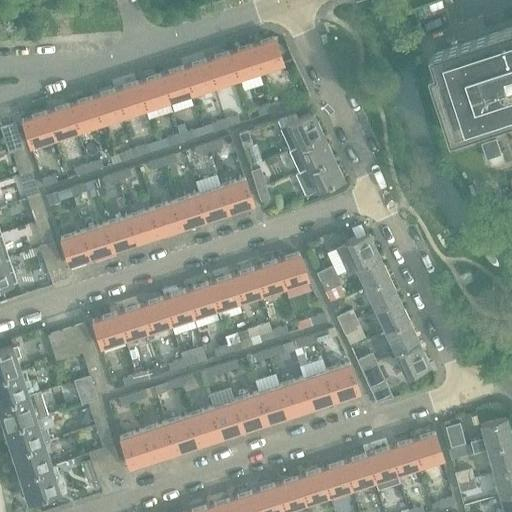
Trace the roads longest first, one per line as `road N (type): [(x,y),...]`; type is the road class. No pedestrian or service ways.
road 1 (residential): [(0,319),(375,194)]
road 2 (residential): [(97,511),(471,387)]
road 3 (residential): [(471,387),(375,194)]
road 4 (residential): [(375,194),(292,1)]
road 5 (residential): [(143,51),(292,1)]
